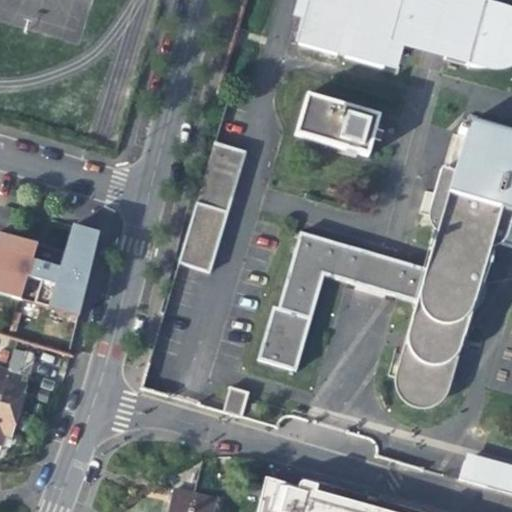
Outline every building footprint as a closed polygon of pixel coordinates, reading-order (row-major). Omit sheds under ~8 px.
[(293,0),(288,18),(300,22),(306,0),(293,0)] [(306,0),(300,22),(293,45),(329,56),(330,54),(339,57),(338,59),(374,69),(384,36),(391,39),(459,59),(456,66),(468,70),(475,70),(483,69),(489,66),(491,65),(497,60),(502,53),(505,45),(506,37),(504,29),(501,21),(496,15),(490,9),(487,8),(475,4),(473,12),(433,0),(306,0)] [(460,0),(432,0),(473,12),(475,4),(460,0)] [(389,46),(391,39),(384,36),(374,69),(381,72),(389,46)] [(459,59),(391,39),(389,46),(444,63),(456,66),(459,59)] [(306,95),(295,133),(364,154),(376,115),(306,95)] [(491,223),(494,209),(511,214),(511,139),(467,127),(464,136),(462,145),(456,166),(447,196),(443,209),(441,217),(430,254),(426,269),(415,304),(395,376),(394,379),(394,384),(395,389),(397,393),(399,397),(403,401),(411,405),(417,407),(423,407),(428,405),(433,402),(438,398),(441,394),(445,380),(467,305),(474,306),(477,301),(482,298),(485,293),(488,287),(489,281),(477,276),(478,272),(477,271),(485,241),(491,223)] [(212,141),(175,264),(200,271),(207,273),(244,151),(212,141)] [(427,213),(441,217),(443,209),(447,196),(456,166),(442,162),(430,204),(427,213)] [(485,241),(511,249),(511,214),(494,209),(491,223),(485,241)] [(0,295),(72,317),(97,235),(71,227),(63,253),(43,247),(8,236),(0,234),(0,295)] [(345,282),(357,286),(359,280),(365,263),(365,260),(364,256),(362,252),(356,249),(297,232),(285,276),(275,308),(271,306),(255,359),(293,370),(322,275),(345,282)] [(369,290),(382,293),(383,288),(389,269),(391,266),(393,263),(397,262),(401,262),(379,255),(356,249),(362,252),(364,256),(365,260),(365,263),(359,280),(357,286),(369,290)] [(415,304),(426,269),(401,262),(397,262),(393,263),(391,266),(389,269),(383,288),(382,293),(396,298),(415,304)] [(14,333),(19,316),(13,314),(8,331),(14,333)] [(0,358),(9,361),(11,352),(0,348),(0,358)] [(24,356),(11,352),(9,361),(21,365),(24,356)] [(18,378),(5,374),(0,389),(0,434),(6,436),(22,384),(17,382),(18,378)] [(232,388),(225,414),(232,416),(239,417),(245,392),(232,388)] [(511,470),(464,455),(457,477),(511,492),(511,470)] [(257,511),(387,511),(338,498),(313,492),(312,491),(309,501),(295,497),(298,487),(297,487),(266,479),(257,511)] [(312,491),(313,492),(315,486),(303,482),(299,484),(297,487),(298,487),(295,497),(309,501),(312,491)] [(173,492),(167,511),(188,511),(193,496),(179,493),(173,492)] [(205,499),(193,496),(188,511),(210,511),(213,501),(205,499)]
